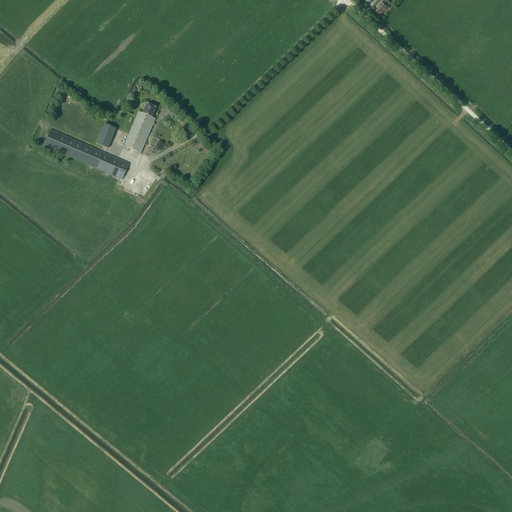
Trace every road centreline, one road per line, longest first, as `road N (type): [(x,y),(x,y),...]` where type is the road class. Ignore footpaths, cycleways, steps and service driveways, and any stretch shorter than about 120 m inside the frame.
road 1 (track): [(144,160),(145,171),(327,327)]
road 2 (unclassified): [(511,150),(346,0)]
road 3 (track): [(166,112),(142,97),(117,137),(114,149),(144,157)]
